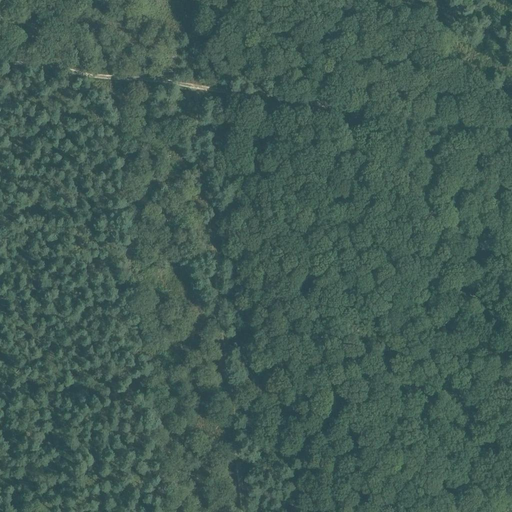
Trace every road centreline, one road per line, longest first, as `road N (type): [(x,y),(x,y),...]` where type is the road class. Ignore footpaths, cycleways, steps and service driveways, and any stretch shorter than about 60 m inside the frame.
road 1 (track): [(194,91),(236,511)]
road 2 (track): [(194,91),(509,127)]
road 3 (track): [(0,66),(194,91)]
